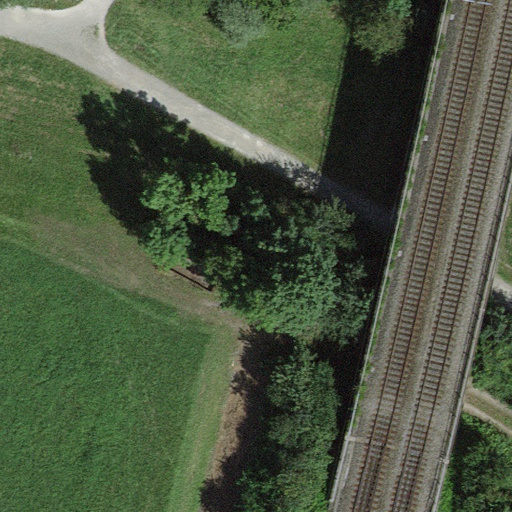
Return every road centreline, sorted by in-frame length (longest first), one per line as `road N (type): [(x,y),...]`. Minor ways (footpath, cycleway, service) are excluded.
road 1 (track): [(511,314),(58,39)]
road 2 (track): [(511,426),(319,325),(223,299)]
